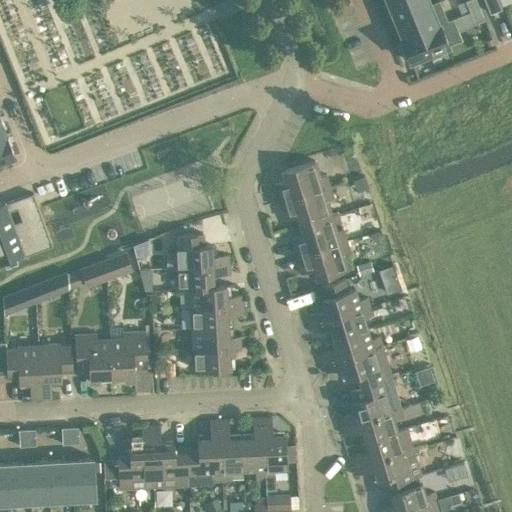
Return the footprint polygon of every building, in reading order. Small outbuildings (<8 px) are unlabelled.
[(387,0),(394,17),(429,3),(428,0),(387,0)] [(394,17),(402,38),(438,23),(447,19),(438,0),(437,0),(429,3),(394,17)] [(464,0),(469,11),(478,7),(475,0),(464,0)] [(484,0),(489,12),(490,12),(500,8),(497,0),(484,0)] [(473,22),(483,18),(478,7),(469,11),(473,22)] [(409,60),(461,38),(453,17),(447,19),(438,23),(402,38),(400,38),(409,60)] [(0,136),(0,160),(15,155),(6,134),(0,136)] [(279,201),(329,185),(325,173),(319,175),(314,160),(284,169),(287,179),(273,183),(279,201)] [(359,176),(352,178),(356,190),(363,188),(366,186),(363,175),(362,175),(359,176)] [(329,185),(279,201),(284,218),(297,214),(300,224),(331,214),(326,199),(333,197),(329,185)] [(0,257),(22,249),(24,255),(52,244),(33,192),(5,202),(4,199),(0,200),(0,257)] [(331,214),(300,224),(303,233),(290,237),(295,255),(346,239),(342,227),(335,229),(331,214)] [(177,267),(228,264),(228,254),(211,255),(211,244),(203,244),(202,232),(176,234),(177,246),(175,246),(177,267)] [(346,239),(295,255),(301,272),(314,268),(317,278),(347,269),(342,253),(349,251),(346,239)] [(102,260),(108,276),(130,268),(124,252),(102,260)] [(108,276),(102,260),(81,268),(87,284),(108,276)] [(369,261),(356,265),(358,274),(372,270),(369,261)] [(213,285),(212,275),(229,274),(228,264),(177,267),(178,288),(190,287),(190,286),(213,285)] [(51,277),(35,283),(36,300),(52,294),(51,277)] [(311,323),(370,305),(367,296),(358,299),(354,288),(348,290),(344,278),(319,286),(323,297),(322,298),(325,309),(308,314),(311,323)] [(191,307),(242,304),(242,294),(225,295),(225,284),(213,285),(190,286),(190,287),(191,307)] [(18,290),(2,296),(3,313),(19,306),(18,290)] [(192,327),(227,325),(227,315),(243,314),(242,304),(191,307),(192,327)] [(334,338),(366,328),(363,317),(372,314),(370,305),(311,323),(313,332),(331,327),(334,338)] [(193,348),(245,345),(244,335),(228,335),(227,325),(192,327),(193,348)] [(322,362),(381,344),(379,335),(370,338),(366,328),(334,338),(337,348),(320,353),(322,362)] [(109,340),(111,375),(123,374),(123,379),(134,379),(133,368),(146,367),(144,330),(122,331),(122,339),(109,340)] [(111,375),(109,340),(96,341),(96,332),(73,333),(75,371),(89,370),(89,381),(99,380),(99,376),(111,375)] [(37,345),(40,396),(50,396),(49,379),(60,379),(60,371),(72,370),(70,344),(58,345),(58,343),(37,345)] [(381,344),(322,362),(325,371),(343,366),(346,377),(360,373),(363,384),(367,383),(368,388),(392,381),(381,344)] [(40,396),(37,345),(16,346),(16,347),(4,348),(6,373),(18,373),(18,381),(29,380),(30,397),(40,396)] [(245,345),(193,348),(194,369),(229,367),(229,356),(245,355),(245,345)] [(173,363),(155,364),(155,376),(160,376),(173,375),(173,363)] [(342,425),(400,407),(392,381),(368,388),(370,395),(353,400),(356,411),(339,416),(342,425)] [(366,441),(395,432),(392,420),(403,417),(400,407),(342,425),(345,435),(362,429),(366,441)] [(264,478),(262,416),(252,417),(253,435),(242,435),(243,470),(254,469),(255,479),(264,478)] [(271,416),(262,416),(264,478),(265,487),(275,487),(274,468),(286,468),(285,433),(272,434),(271,416)] [(243,470),(242,435),(229,436),(228,418),(219,419),(222,481),(231,480),(230,471),(243,470)] [(188,447),(189,473),(211,472),(212,481),(222,481),(219,419),(209,419),(209,437),(197,438),(197,446),(188,447)] [(143,487),(153,486),(151,424),(140,425),(141,443),(129,443),(129,450),(117,451),(117,456),(104,457),(105,477),(118,476),(119,484),(131,483),(131,487),(143,487)] [(160,442),(159,424),(151,424),(153,486),(188,484),(187,473),(189,473),(188,447),(173,448),(173,441),(160,442)] [(70,443),(69,426),(61,427),(62,443),(70,443)] [(69,426),(70,443),(78,442),(77,426),(69,426)] [(26,445),(26,428),(18,429),(19,445),(26,445)] [(26,428),(26,445),(35,445),(34,428),(26,428)] [(395,432),(366,441),(369,450),(351,455),(354,465),(413,448),(407,428),(395,432)] [(415,455),(413,448),(354,465),(356,474),(374,468),(379,486),(422,474),(416,455),(415,455)] [(71,458),(73,498),(95,497),(93,457),(71,458)] [(49,459),(51,499),(73,498),(71,458),(49,459)] [(27,461),(29,500),(51,499),(49,459),(27,461)] [(6,462),(8,502),(29,500),(27,461),(6,462)] [(377,511),(398,511),(437,500),(434,491),(423,495),(420,483),(390,492),(393,503),(376,508),(377,511)] [(458,493),(449,495),(452,504),(461,501),(458,493)] [(267,509),(291,508),(290,495),(266,496),(267,508),(267,509)] [(254,509),(267,508),(266,496),(260,497),(254,504),(254,509)] [(449,497),(437,500),(439,509),(440,511),(448,509),(451,503),(449,497)] [(222,511),(216,499),(206,503),(210,511),(222,511)] [(244,499),(231,499),(231,510),(245,510),(244,499)] [(429,511),(439,509),(437,500),(398,511),(429,511)]
